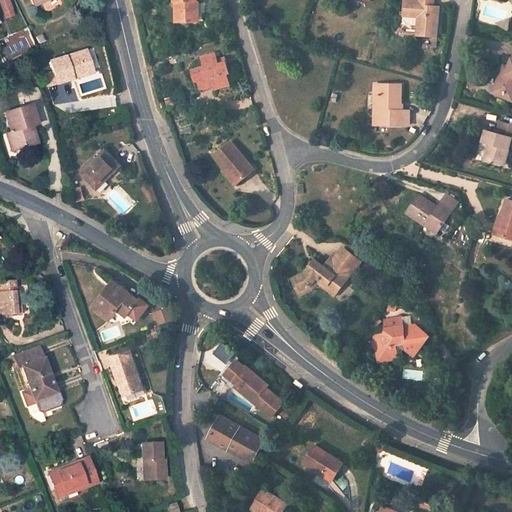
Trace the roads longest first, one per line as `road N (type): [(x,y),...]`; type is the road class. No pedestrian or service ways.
road 1 (residential): [(464,0),(444,96),(422,148),(392,166),(280,151)]
road 2 (residential): [(39,206),(48,261),(104,416),(90,423)]
road 3 (secondary): [(449,444),(381,412),(284,342)]
road 4 (secondary): [(168,177),(116,0)]
road 5 (residential): [(232,0),(280,151)]
road 6 (residential): [(182,382),(202,511)]
